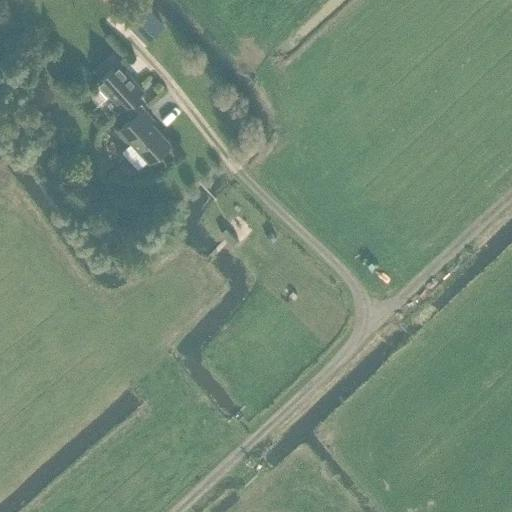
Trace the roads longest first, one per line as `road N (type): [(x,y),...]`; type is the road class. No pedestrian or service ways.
road 1 (track): [(176,511),(376,324)]
road 2 (track): [(511,196),(376,324)]
